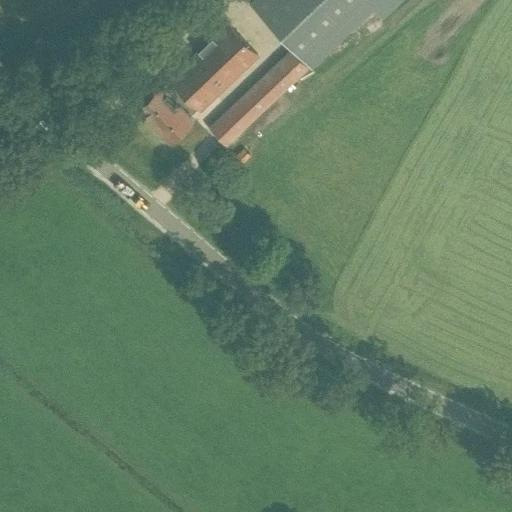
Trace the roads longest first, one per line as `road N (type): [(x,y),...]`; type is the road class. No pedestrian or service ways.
road 1 (tertiary): [(511,434),(404,389),(298,331),(0,78)]
road 2 (track): [(154,0),(0,122)]
